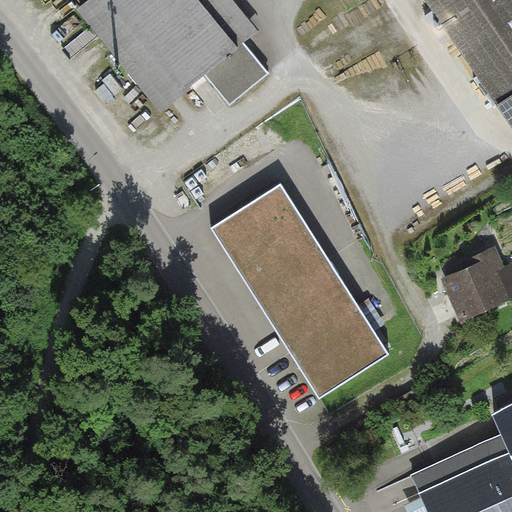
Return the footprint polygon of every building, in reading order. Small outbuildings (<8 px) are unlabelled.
[(231,0),(92,0),(78,12),(161,114),(204,79),(231,112),(271,80),(244,47),(259,35),(231,0)] [(511,0),(427,0),(511,124),(511,0)] [(287,201),(277,186),(211,230),(220,244),(231,260),(320,396),(386,353),(296,216),(287,201)] [(445,277),(462,318),(511,297),(511,269),(506,272),(499,255),(445,277)] [(511,396),(493,406),(511,446),(511,447),(511,396)] [(511,511),(511,447),(511,446),(419,489),(421,492),(430,511),(511,511)] [(410,511),(430,511),(421,492),(405,500),(410,511)]
